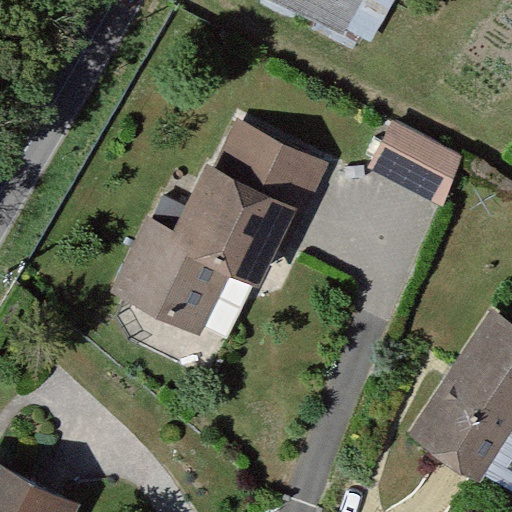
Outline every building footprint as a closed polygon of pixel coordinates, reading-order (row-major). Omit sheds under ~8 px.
[(347,0),(264,0),(326,37),(347,0)] [(447,169),(387,138),(366,178),(430,213),(447,169)] [(279,227),(289,231),(313,188),(312,184),(241,144),(215,192),(206,187),(166,252),(144,238),(105,300),(178,346),(217,285),(238,297),(260,259),(279,227)] [(270,264),(289,231),(279,227),(260,259),(270,264)] [(509,511),(511,508),(511,438),(510,437),(511,433),(511,357),(483,338),(409,453),(473,496),(497,511),(509,511)] [(0,511),(29,511),(0,495),(0,511)]
